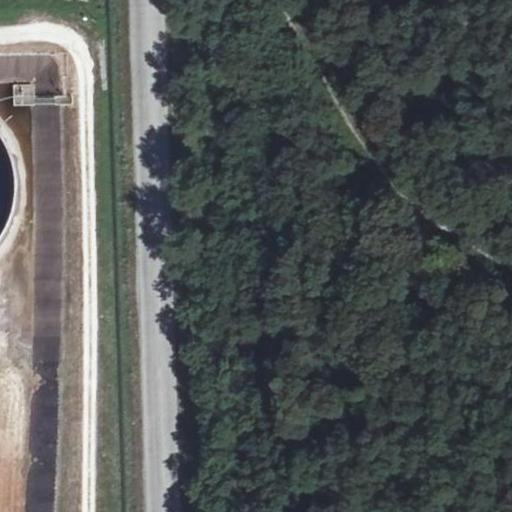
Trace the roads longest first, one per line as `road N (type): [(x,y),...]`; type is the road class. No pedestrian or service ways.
road 1 (unclassified): [(0,32),(79,32),(73,511)]
road 2 (unclassified): [(187,511),(159,0)]
road 3 (track): [(280,0),(394,185),(511,270)]
